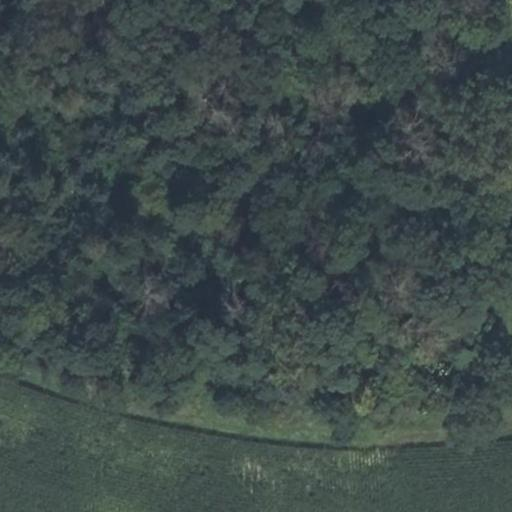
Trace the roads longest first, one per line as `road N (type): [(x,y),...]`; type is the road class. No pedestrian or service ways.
road 1 (track): [(511,420),(422,441),(282,442),(0,364)]
road 2 (track): [(491,0),(511,250)]
